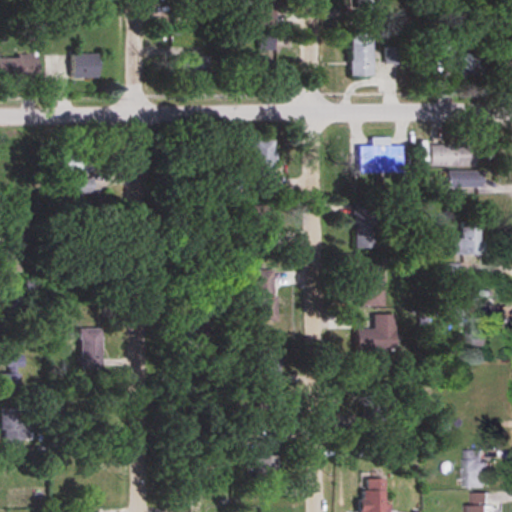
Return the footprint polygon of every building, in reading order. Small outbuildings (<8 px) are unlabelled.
[(252,0),(252,27),(274,27),(274,0),(252,0)] [(353,0),(353,11),(375,11),(375,0),(353,0)] [(190,24),(190,12),(171,12),(171,24),(190,24)] [(257,50),(273,50),(273,32),(257,32),(257,50)] [(371,33),(349,33),(349,77),(371,77),(371,33)] [(480,54),(451,54),(451,38),(432,38),(433,60),(454,60),(454,78),(480,78),(480,54)] [(399,48),(383,48),(383,65),(399,65),(399,48)] [(34,55),(0,56),(0,79),(35,78),(34,55)] [(68,78),(95,78),(95,55),(68,55),(68,78)] [(180,77),(207,77),(207,57),(180,57),(180,77)] [(264,76),(264,57),(239,57),(239,76),(264,76)] [(251,140),(251,188),(273,188),(273,140),(251,140)] [(356,145),(356,172),(412,172),(412,146),(356,145)] [(473,166),(473,145),(427,145),(427,167),(473,166)] [(90,172),(90,154),(60,154),(60,172),(90,172)] [(480,187),(480,170),(445,170),(445,187),(480,187)] [(75,194),(92,194),(92,179),(75,179),(75,194)] [(375,249),(375,203),(353,203),(353,249),(375,249)] [(268,205),(237,205),(236,233),(251,233),(250,246),(268,246),(268,205)] [(451,239),(451,255),(478,255),(478,222),(459,222),(459,239),(451,239)] [(0,246),(0,270),(20,271),(20,241),(13,241),(13,234),(9,234),(9,247),(0,246)] [(253,270),(253,324),(275,323),(274,270),(253,270)] [(356,307),(381,307),(381,270),(356,270),(356,307)] [(0,308),(18,309),(18,285),(0,284),(0,308)] [(183,357),(208,357),(208,310),(183,310),(183,357)] [(392,315),(371,315),(371,330),(353,330),(354,351),(393,351),(392,315)] [(466,318),(466,347),(486,347),(486,318),(466,318)] [(78,368),(99,368),(99,329),(78,329),(78,368)] [(253,372),(278,372),(278,346),(253,346),(253,372)] [(0,395),(20,395),(20,356),(4,356),(4,372),(0,371),(0,395)] [(381,380),(358,380),(358,417),(381,417),(381,380)] [(1,408),(1,455),(21,455),(21,440),(26,440),(26,408),(1,408)] [(463,488),(487,488),(487,461),(482,461),(482,451),(463,451),(463,488)] [(276,456),(253,456),(253,486),(276,486),(276,456)] [(383,480),(360,479),(359,511),(387,511),(388,504),(382,504),(383,480)] [(464,511),(485,511),(485,494),(465,494),(464,511)]
